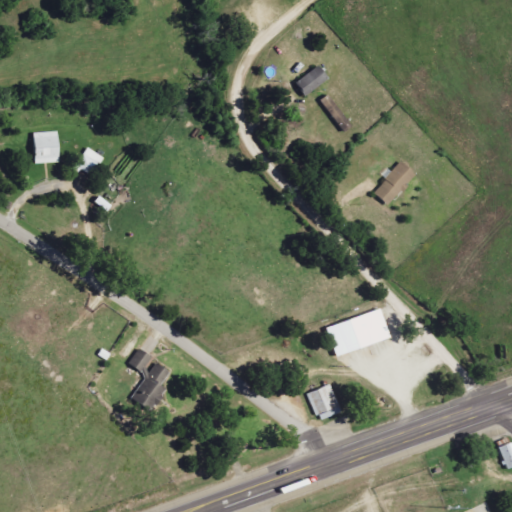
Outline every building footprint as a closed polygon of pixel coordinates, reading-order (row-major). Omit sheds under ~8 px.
[(298,79),(305,94),(331,82),(324,67),(298,79)] [(352,127),(332,94),(322,100),(343,133),(352,127)] [(36,133),(37,164),(62,163),(60,132),(36,133)] [(92,179),(106,159),(89,148),(76,168),(92,179)] [(376,192),(390,206),(419,175),(404,161),(376,192)] [(338,357),(393,338),(383,309),(328,328),(338,357)] [(132,399),(152,411),(166,388),(163,386),(171,371),(157,363),(152,371),(147,367),(154,356),(140,348),(130,365),(147,375),(132,399)] [(343,413),(333,385),(310,394),(320,421),(343,413)] [(511,443),(501,448),(509,470),(511,468),(511,443)]
